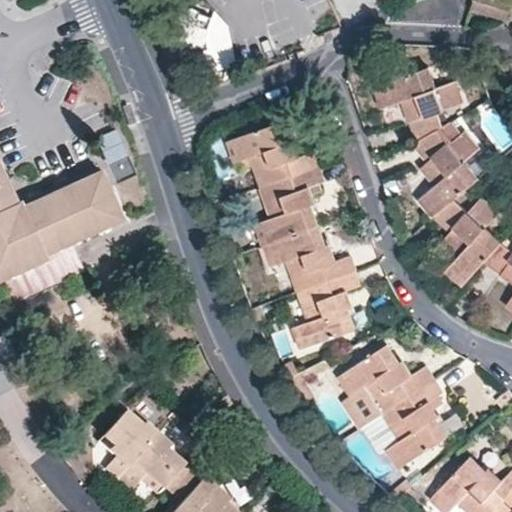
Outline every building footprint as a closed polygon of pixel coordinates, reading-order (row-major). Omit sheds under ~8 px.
[(476,0),(473,10),(487,14),(499,18),(504,0),(476,0)] [(215,18),(203,14),(199,26),(211,30),(215,18)] [(199,26),(182,20),(180,27),(187,35),(199,39),(209,37),(211,30),(199,26)] [(199,39),(187,35),(180,27),(170,35),(176,43),(183,47),(189,49),(194,51),(201,51),(212,49),(209,37),(199,39)] [(405,112),(417,138),(437,127),(441,125),(436,114),(463,104),(454,83),(434,89),(426,68),(379,84),(386,105),(401,101),(405,112)] [(377,108),(386,105),(379,84),(369,88),(377,108)] [(262,184),(318,163),(312,148),(294,154),(291,145),(281,117),(234,134),(242,157),(252,154),(262,184)] [(440,209),(454,196),(480,174),(466,157),(479,145),(464,126),(449,140),(437,127),(417,138),(412,141),(427,161),(422,166),(428,173),(436,182),(424,193),(440,209)] [(96,135),(105,161),(123,156),(114,129),(96,135)] [(236,159),(242,157),(234,134),(228,136),(236,159)] [(0,151),(0,171),(14,204),(21,201),(0,151)] [(324,180),(318,163),(262,184),(273,215),(264,219),(271,240),(319,223),(311,200),(306,187),(324,180)] [(14,204),(0,171),(0,279),(3,278),(51,257),(49,253),(76,240),(127,217),(105,166),(27,202),(25,199),(21,201),(14,204)] [(420,198),(433,214),(440,209),(424,193),(420,198)] [(467,208),(454,196),(440,209),(433,214),(450,229),(445,236),(453,244),(460,251),(452,263),(468,276),(485,258),(502,239),(486,224),(498,210),(481,194),(467,208)] [(264,242),(271,240),(264,219),(257,221),(264,242)] [(328,248),(319,223),(271,240),(279,264),(289,261),(299,289),(355,269),(350,254),(332,260),(328,248)] [(511,255),(511,246),(502,239),(485,258),(500,271),(511,255)] [(88,268),(76,240),(49,253),(51,257),(3,278),(14,302),(88,268)] [(279,264),(271,240),(264,242),(272,266),(279,264)] [(511,255),(500,271),(511,279),(511,292),(510,296),(511,297),(511,255)] [(462,283),(468,276),(452,263),(447,268),(462,283)] [(355,269),(299,289),(310,321),(301,325),(308,347),(355,330),(348,307),(342,290),(360,285),(355,269)] [(261,302),(252,305),(261,321),(266,319),(261,302)] [(302,349),(308,347),(301,325),(294,328),(302,349)] [(18,357),(10,338),(0,342),(0,345),(7,362),(18,357)] [(364,424),(386,410),(434,378),(426,365),(410,375),(399,358),(388,341),(347,368),(360,387),(353,390),(346,395),(364,424)] [(299,370),(304,379),(333,365),(329,356),(299,370)] [(341,371),(353,390),(360,387),(347,368),(341,371)] [(299,370),(289,375),(307,400),(314,393),(304,379),(299,370)] [(434,378),(386,410),(403,437),(395,443),(407,462),(448,435),(437,418),(428,403),(443,392),(434,378)] [(119,477),(159,432),(146,420),(143,422),(128,408),(105,434),(120,448),(116,453),(106,465),(119,477)] [(390,447),(395,443),(403,437),(386,410),(364,424),(383,451),(390,447)] [(148,472),(164,487),(166,485),(186,462),(169,447),(172,444),(159,432),(119,477),(133,489),(143,477),(148,472)] [(108,445),(116,453),(120,448),(105,434),(101,439),(108,445)] [(401,465),(407,462),(395,443),(390,447),(401,465)] [(475,511),(491,511),(511,490),(511,468),(499,480),(489,470),(472,454),(436,490),(454,506),(462,499),(475,511)] [(173,511),(195,511),(218,487),(205,475),(202,478),(186,462),(166,485),(183,501),(179,505),(173,511)] [(151,484),(160,492),(162,489),(164,487),(148,472),(143,477),(151,484)] [(411,483),(396,496),(406,505),(420,494),(411,483)] [(164,487),(162,489),(173,499),(179,505),(183,501),(166,485),(164,487)] [(238,511),(228,502),(231,499),(218,487),(195,511),(238,511)] [(449,511),(454,506),(436,490),(432,495),(449,511)] [(511,511),(511,490),(491,511),(511,511)]
